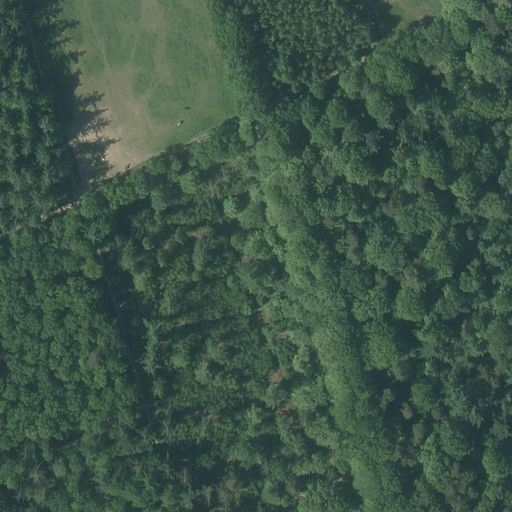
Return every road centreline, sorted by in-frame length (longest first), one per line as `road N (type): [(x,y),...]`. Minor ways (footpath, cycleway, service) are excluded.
road 1 (track): [(77,201),(497,0)]
road 2 (track): [(393,511),(264,110)]
road 3 (unknown): [(177,511),(77,201)]
road 4 (unknown): [(14,0),(77,201)]
